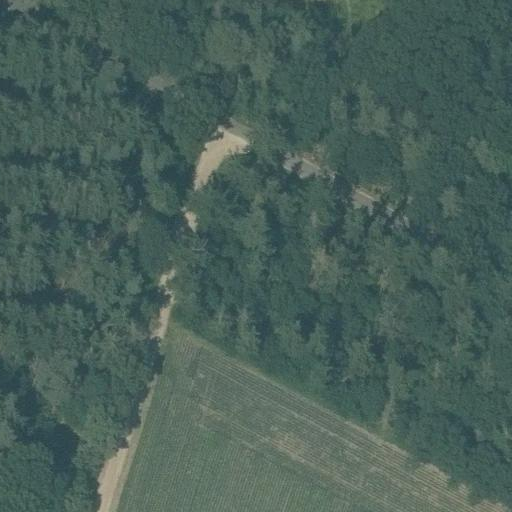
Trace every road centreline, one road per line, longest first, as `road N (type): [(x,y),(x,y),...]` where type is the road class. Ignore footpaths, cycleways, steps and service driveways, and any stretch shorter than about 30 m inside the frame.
road 1 (unclassified): [(511,288),(221,123),(28,0)]
road 2 (track): [(97,511),(221,123)]
